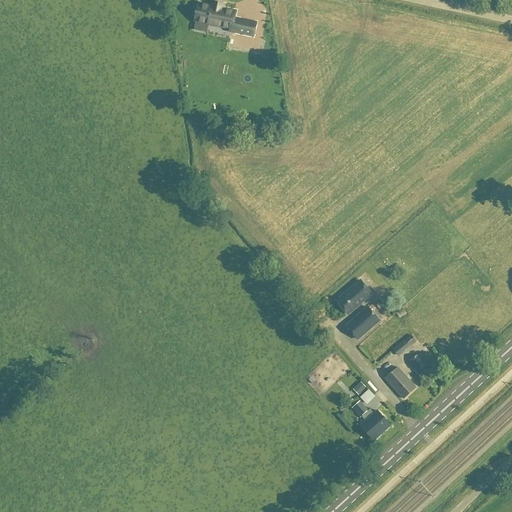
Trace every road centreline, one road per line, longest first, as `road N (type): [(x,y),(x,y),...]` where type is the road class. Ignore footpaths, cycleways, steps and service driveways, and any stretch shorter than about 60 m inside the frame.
road 1 (residential): [(316,315),(419,434)]
road 2 (secondary): [(419,434),(511,348)]
